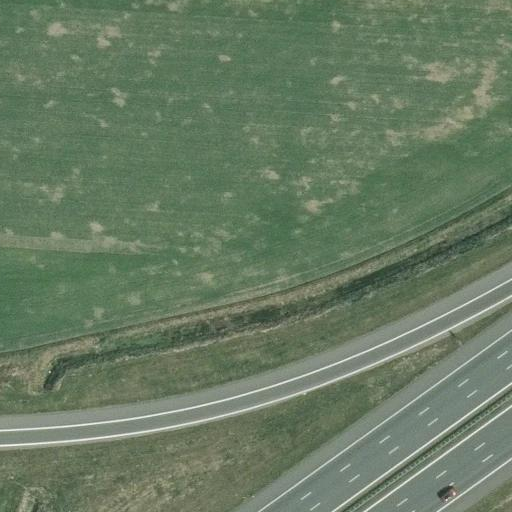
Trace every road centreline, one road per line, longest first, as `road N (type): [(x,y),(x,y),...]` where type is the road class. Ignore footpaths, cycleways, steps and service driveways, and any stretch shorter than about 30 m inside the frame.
road 1 (motorway): [(511,288),(404,344),(241,404),(116,430),(0,439)]
road 2 (motorway): [(511,355),(294,511)]
road 3 (motorway): [(402,511),(511,432)]
